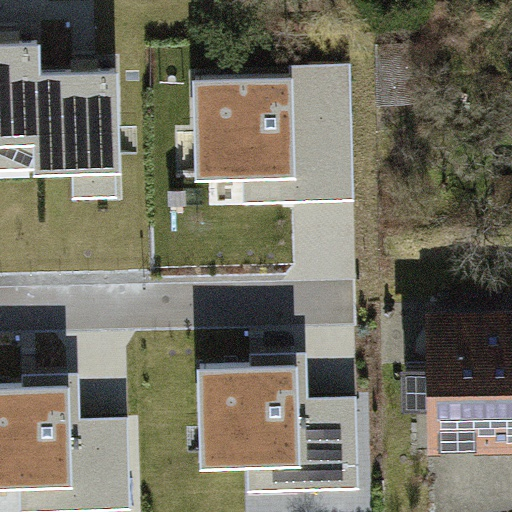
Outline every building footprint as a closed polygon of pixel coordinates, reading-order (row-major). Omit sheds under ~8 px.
[(0,135),(38,135),(39,68),(39,40),(0,41),(0,135)] [(428,40),(410,40),(410,78),(428,78),(428,40)] [(355,142),(352,60),(310,62),(313,144),(355,142)] [(313,144),(310,62),(292,62),(292,73),(296,168),(245,170),(245,199),(357,196),(355,142),(313,144)] [(117,67),(39,68),(38,135),(38,164),(120,162),(117,67)] [(296,168),(292,73),(198,76),(201,171),(245,170),(296,168)] [(500,201),(511,201),(511,175),(500,176),(500,201)] [(511,305),(431,307),(433,436),(511,434),(511,305)] [(297,361),(202,363),(205,458),(298,456),(299,486),(360,484),(358,402),(299,404),(297,361)] [(70,381),(0,382),(0,477),(70,476),(71,506),(132,504),(130,423),(71,424),(70,381)]
